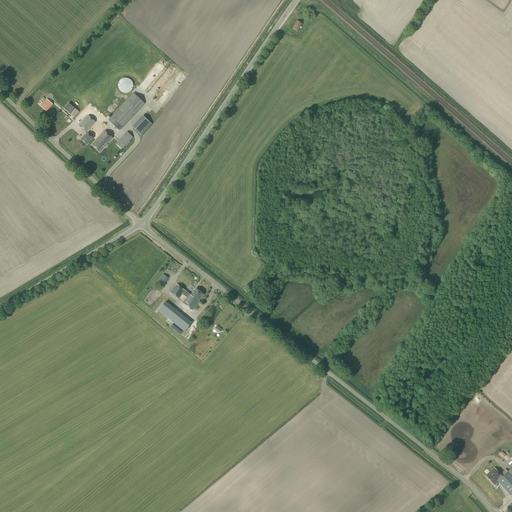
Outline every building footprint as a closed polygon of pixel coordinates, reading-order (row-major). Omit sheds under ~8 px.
[(297,31),(302,24),(297,21),(292,28),(297,31)] [(125,93),(126,93),(127,93),(128,93),(129,93),(129,92),(130,92),(131,91),(132,90),(132,89),(132,88),(133,88),(133,87),(133,86),(133,85),(133,84),(132,83),(132,82),(131,81),(130,80),(129,79),(128,79),(127,79),(127,78),(126,78),(125,78),(124,78),(123,79),(122,79),(121,80),(120,81),(119,82),(119,83),(118,83),(118,84),(118,85),(118,86),(118,87),(118,88),(119,89),(119,90),(120,91),(121,92),(122,92),(122,93),(123,93),(124,93),(125,93)] [(119,131),(144,104),(133,93),(108,120),(119,131)] [(46,99),(40,105),(46,110),(52,104),(46,99)] [(132,127),(141,136),(152,124),(142,115),(132,127)] [(87,132),(88,131),(88,130),(95,122),(88,116),(79,125),(86,132),(87,131),(87,132)] [(60,121),(55,126),(58,130),(63,124),(60,121)] [(89,143),(97,134),(90,128),(88,131),(87,132),(88,132),(87,133),(81,140),(86,145),(89,143)] [(120,140),(125,145),(136,133),(131,128),(120,140)] [(113,138),(112,137),(105,131),(97,138),(99,136),(97,134),(89,143),(99,153),(113,138)] [(162,286),(168,278),(163,274),(157,282),(162,286)] [(182,303),(192,311),(199,302),(199,301),(204,295),(196,288),(191,295),(177,284),(170,293),(178,299),(182,294),(187,298),(182,303)] [(184,332),(191,323),(166,302),(158,311),(184,332)] [(486,477),(494,485),(495,486),(499,482),(511,495),(511,493),(511,467),(502,477),(495,469),(486,477)]
